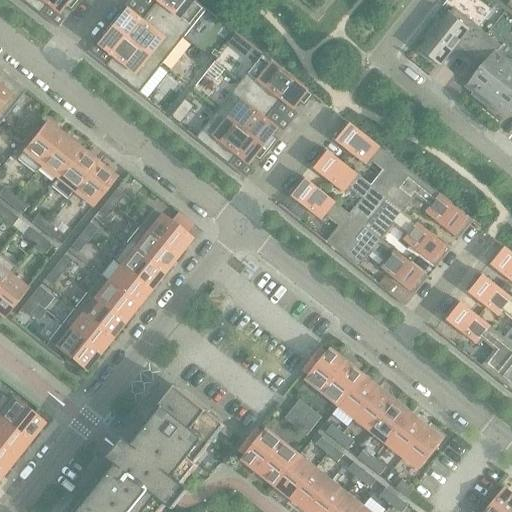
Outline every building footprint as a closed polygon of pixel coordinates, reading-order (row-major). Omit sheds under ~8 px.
[(72,13),(81,2),(79,0),(21,0),(41,16),(49,6),(61,15),(67,8),(72,13)] [(155,0),(158,2),(150,11),(184,38),(207,10),(194,0),(155,0)] [(457,46),(470,56),(487,35),(454,9),(441,25),(439,24),(427,38),(429,40),(419,53),(431,62),(433,60),(440,66),(457,46)] [(119,14),(110,25),(162,66),(184,38),(150,11),(143,20),(131,11),(125,18),(119,14)] [(139,94),(162,66),(110,25),(101,36),(107,40),(101,48),(113,57),(105,67),(139,94)] [(502,47),(487,35),(470,56),(483,67),(467,88),(475,94),(473,96),(484,105),(511,69),(511,64),(497,53),(502,47)] [(200,53),(194,62),(202,68),(209,59),(200,53)] [(263,55),(240,83),(274,110),(281,101),(293,111),(299,103),(305,108),(314,97),(322,104),(323,103),(263,55)] [(511,69),(484,105),(495,114),(497,112),(505,118),(511,108),(511,69)] [(0,121),(1,122),(25,91),(0,71),(0,121)] [(266,119),(274,110),(240,83),(218,111),(270,152),(279,141),(273,136),(279,129),(266,119)] [(261,163),(270,152),(218,111),(196,138),(170,117),(169,119),(247,180),(248,179),(230,165),(237,156),(249,166),(255,159),(261,163)] [(175,112),(171,117),(180,125),(185,120),(175,112)] [(384,172),(372,187),(371,188),(387,201),(410,172),(339,115),(338,116),(346,123),(333,139),(369,168),(373,163),(384,172)] [(35,174),(41,167),(40,166),(63,137),(46,123),(16,160),(35,174)] [(16,135),(11,142),(17,147),(23,140),(16,135)] [(41,167),(56,179),(57,180),(80,150),(63,137),(40,166),(41,167)] [(97,164),(80,150),(57,180),(56,179),(50,187),(68,201),(74,193),(97,164)] [(362,199),(350,215),(349,215),(365,228),(387,201),(371,188),(372,187),(325,150),(311,167),(346,195),(350,190),(362,199)] [(114,178),(97,164),(74,193),(91,207),(114,178)] [(481,229),(410,172),(387,201),(404,214),(404,213),(416,198),(428,207),(424,212),(459,240),(472,224),(480,230),(481,229)] [(280,206),(343,257),(365,228),(349,215),(350,215),(303,177),(289,195),(324,223),(328,218),(340,227),(327,243),(280,205),(280,206)] [(0,192),(0,197),(9,205),(15,197),(3,188),(0,192)] [(116,188),(106,201),(113,207),(123,194),(116,188)] [(27,207),(15,197),(9,205),(21,214),(27,207)] [(105,217),(113,207),(106,201),(97,211),(105,217)] [(451,250),(404,213),(404,214),(387,201),(365,228),(381,241),(382,241),(394,225),(406,234),(402,239),(437,268),(451,250)] [(17,219),(5,210),(0,216),(0,218),(10,227),(17,219)] [(177,212),(170,223),(185,235),(193,225),(177,212)] [(158,213),(144,230),(144,231),(176,257),(190,239),(185,235),(170,223),(158,213)] [(31,223),(43,232),(49,224),(37,215),(31,223)] [(88,223),(79,235),(87,241),(96,229),(88,223)] [(60,234),(49,224),(43,232),(54,241),(60,234)] [(140,226),(126,244),(163,274),(176,257),(144,231),(144,230),(140,226)] [(21,235),(33,244),(39,236),(28,227),(21,235)] [(429,278),(382,241),(381,241),(365,228),(343,257),(405,307),(406,306),(391,294),(380,285),(360,269),(372,253),(383,262),(379,267),(415,295),(429,278)] [(78,253),(87,241),(79,235),(70,246),(78,253)] [(51,246),(39,236),(33,244),(45,253),(51,246)] [(511,253),(494,239),(493,240),(501,247),(488,263),(511,282),(511,253)] [(126,244),(112,261),(150,291),(163,274),(126,244)] [(63,255),(54,266),(61,273),(71,261),(63,255)] [(0,285),(8,275),(9,276),(15,268),(0,256),(0,285)] [(104,280),(104,281),(137,307),(150,291),(112,261),(100,277),(104,280)] [(52,284),(61,273),(54,266),(44,278),(52,284)] [(511,319),(511,329),(504,339),(511,345),(511,299),(480,273),(466,291),(501,319),(505,314),(511,319)] [(26,289),(9,276),(8,275),(0,285),(0,316),(2,318),(26,289)] [(386,277),(380,285),(391,294),(397,286),(386,277)] [(104,281),(92,296),(91,296),(124,322),(137,307),(104,281)] [(38,287),(29,298),(36,304),(45,292),(38,287)] [(225,298),(214,290),(207,299),(218,308),(225,298)] [(87,292),(74,308),(111,338),(124,322),(91,296),(92,296),(87,292)] [(27,315),(36,304),(29,298),(20,309),(27,315)] [(434,330),(497,380),(511,362),(511,345),(504,339),(458,301),(444,318),(479,347),(483,342),(495,351),(482,367),(435,329),(434,330)] [(69,331),(99,354),(111,338),(74,308),(61,324),(69,331)] [(85,372),(99,354),(69,331),(55,348),(57,349),(85,372)] [(48,342),(44,347),(53,354),(57,349),(55,348),(48,342)] [(307,380),(324,393),(347,364),(330,351),(326,355),(321,351),(305,371),(311,375),(307,380)] [(511,362),(497,380),(511,392),(511,362)] [(324,393),(340,406),(363,377),(347,364),(324,393)] [(340,406),(356,419),(379,390),(363,377),(340,406)] [(94,491),(77,511),(163,511),(164,511),(168,506),(174,510),(181,501),(189,491),(181,485),(197,465),(195,464),(224,426),(179,390),(134,447),(126,440),(118,450),(110,459),(119,466),(97,493),(94,491)] [(356,419),(372,432),(395,403),(379,390),(356,419)] [(10,397),(0,409),(0,417),(29,441),(43,424),(10,397)] [(301,399),(294,409),(305,417),(312,408),(301,399)] [(372,432),(388,445),(411,415),(395,403),(372,432)] [(323,417),(312,408),(305,417),(316,426),(323,417)] [(286,418),(297,426),(305,417),(294,409),(286,418)] [(388,445),(403,457),(427,428),(411,415),(388,445)] [(0,444),(16,457),(29,441),(0,417),(0,444)] [(308,435),(316,426),(305,417),(297,426),(308,435)] [(327,431),(338,440),(345,432),(333,423),(327,431)] [(443,441),(427,428),(403,457),(420,470),(443,441)] [(243,460),(259,474),(283,444),(266,431),(262,436),(257,431),(241,451),(247,455),(243,460)] [(355,441),(345,432),(338,440),(349,449),(355,441)] [(317,445),(328,453),(334,446),(323,437),(317,445)] [(0,444),(0,470),(4,473),(16,457),(0,444)] [(259,474),(275,486),(299,457),(283,444),(259,474)] [(345,454),(334,446),(328,453),(339,462),(345,454)] [(359,457),(371,466),(377,458),(365,449),(359,457)] [(275,486),(292,499),(315,470),(299,457),(275,486)] [(387,467),(377,458),(371,466),(381,474),(387,467)] [(349,469),(361,478),(367,470),(355,461),(349,469)] [(292,499),(308,511),(331,483),(315,470),(292,499)] [(377,478),(367,470),(361,478),(371,486),(377,478)] [(396,488),(406,496),(412,489),(401,481),(396,488)] [(308,511),(307,511),(333,511),(347,496),(331,483),(308,511)] [(379,496),(391,505),(397,498),(385,489),(379,496)] [(511,511),(511,496),(504,490),(486,511),(511,511)] [(333,511),(360,511),(363,508),(347,496),(333,511)] [(401,511),(407,506),(397,498),(391,505),(399,511),(401,511)]
